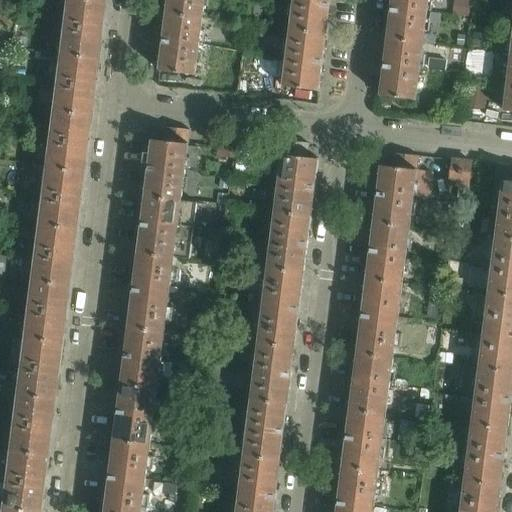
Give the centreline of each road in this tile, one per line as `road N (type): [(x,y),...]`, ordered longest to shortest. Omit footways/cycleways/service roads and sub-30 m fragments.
road 1 (residential): [(118,103),(67,511)]
road 2 (residential): [(351,133),(301,511)]
road 3 (residential): [(118,103),(351,133)]
road 4 (residential): [(351,133),(511,150)]
road 5 (residential): [(366,0),(351,133)]
